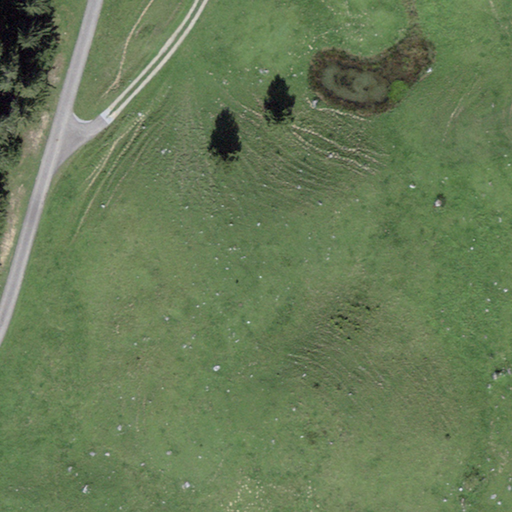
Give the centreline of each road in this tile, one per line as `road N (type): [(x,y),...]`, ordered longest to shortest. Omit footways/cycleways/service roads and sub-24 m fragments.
road 1 (unclassified): [(0,325),(95,0)]
road 2 (track): [(52,148),(121,103),(170,52),(204,0)]
